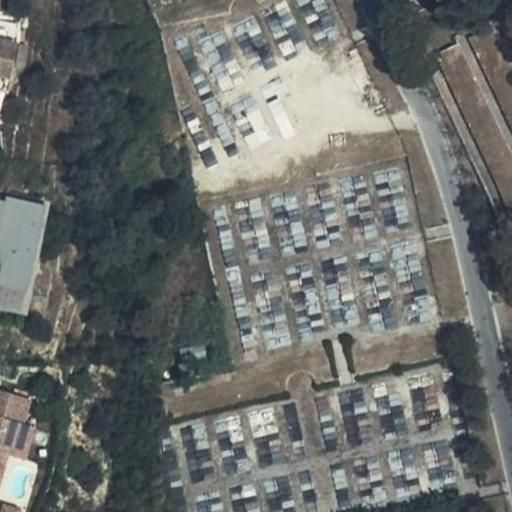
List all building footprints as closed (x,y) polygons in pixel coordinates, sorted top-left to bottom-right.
[(0,18),(0,38),(8,39),(10,19),(0,18)] [(0,38),(0,75),(5,76),(8,39),(0,38)] [(0,306),(32,311),(47,201),(0,194),(0,306)] [(0,457),(3,445),(20,449),(26,427),(21,425),(27,400),(0,394),(0,457)] [(32,428),(26,427),(20,449),(3,445),(0,457),(0,487),(7,457),(24,461),(32,428)]
